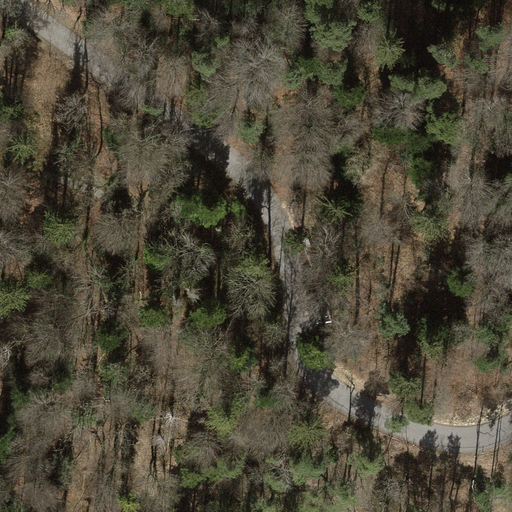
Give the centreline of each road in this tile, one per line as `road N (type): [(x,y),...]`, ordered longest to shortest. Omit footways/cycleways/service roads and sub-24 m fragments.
road 1 (tertiary): [(511,425),(483,439),(439,437),(357,405),(324,381),(308,348),(284,240),(254,182),(7,0)]
road 2 (track): [(302,319),(284,312),(220,250),(107,178),(0,153)]
